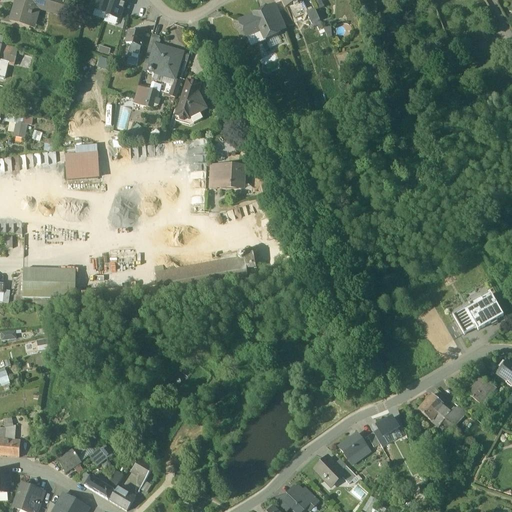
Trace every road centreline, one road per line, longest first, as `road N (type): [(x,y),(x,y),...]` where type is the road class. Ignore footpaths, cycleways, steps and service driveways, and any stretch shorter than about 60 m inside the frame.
road 1 (residential): [(511,350),(488,352),(349,424),(241,511)]
road 2 (residential): [(236,156),(189,19)]
road 3 (residential): [(112,511),(41,472),(0,465)]
